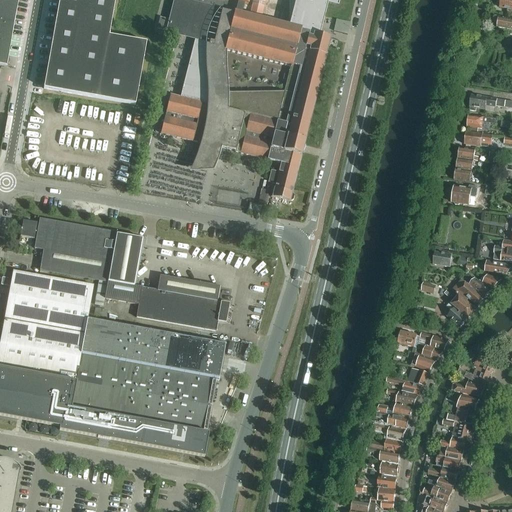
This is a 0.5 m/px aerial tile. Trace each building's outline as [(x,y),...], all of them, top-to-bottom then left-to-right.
[(0,0),(0,64),(7,66),(16,16),(19,0),(0,0)] [(60,0),(56,22),(45,88),(137,104),(147,43),(110,36),(116,0),(60,0)] [(188,0),(188,1),(188,3),(177,0),(172,20),(167,19),(160,17),(159,20),(157,29),(164,31),(169,32),(195,39),(199,40),(195,56),(191,55),(181,95),(171,93),(161,134),(165,135),(193,142),(202,144),(201,151),(191,172),(213,171),(219,153),(220,148),(234,152),(236,152),(261,158),(263,159),(268,160),(269,160),(282,163),(281,168),(280,170),(276,186),(293,190),(303,153),(304,145),(327,55),(331,39),(331,37),(322,35),(323,29),(330,4),(340,7),(342,0),(188,0)] [(511,0),(500,0),(499,8),(511,10),(511,0)] [(347,26),(349,15),(337,13),(335,24),(347,26)] [(511,21),(500,19),(498,29),(511,31),(511,21)] [(470,102),(469,105),(470,106),(470,108),(471,108),(470,111),(476,112),(476,109),(486,110),(486,105),(504,108),(504,107),(505,101),(490,99),(490,101),(487,100),(487,98),(472,96),(471,101),(470,102)] [(469,116),(467,127),(471,128),(478,129),(482,129),(483,123),(497,125),(497,120),(484,118),(469,116)] [(501,121),(501,129),(509,130),(509,122),(501,121)] [(466,133),(465,145),(481,147),(488,148),(489,144),(492,145),(493,136),(483,135),(466,133)] [(459,148),(458,159),(474,162),(475,150),(459,148)] [(458,159),(456,169),(472,172),(474,162),(458,159)] [(456,169),(454,180),(470,182),(472,172),(456,169)] [(273,189),(271,197),(273,198),(282,200),(288,201),(292,202),(294,201),(296,199),(297,196),(295,194),(293,193),(293,190),(276,186),(275,189),(273,189)] [(451,197),(451,200),(452,202),(452,203),(453,204),(455,206),(458,206),(460,205),(470,206),(471,198),(475,198),(476,197),(477,190),(478,190),(478,187),(469,186),(469,190),(455,188),(453,195),(451,197)] [(487,186),(485,195),(492,197),(494,187),(490,186),(487,186)] [(262,190),(258,205),(264,206),(268,191),(262,190)] [(250,206),(248,213),(260,216),(262,209),(250,206)] [(23,222),(21,237),(36,240),(34,249),(43,251),(40,270),(100,280),(95,305),(105,307),(106,301),(139,306),(141,307),(144,288),(135,286),(143,239),(137,238),(117,234),(117,233),(40,220),(39,224),(23,222)] [(495,246),(494,254),(495,254),(494,260),(501,261),(501,262),(511,263),(511,241),(511,242),(504,241),(503,248),(495,246)] [(435,253),(433,266),(451,268),(452,256),(443,254),(443,248),(436,247),(435,253)] [(511,265),(487,262),(485,272),(506,276),(511,269),(511,265)] [(0,417),(17,420),(26,422),(60,428),(60,432),(63,432),(68,433),(100,439),(109,441),(181,454),(184,455),(205,458),(209,434),(205,433),(214,381),(219,382),(226,344),(88,318),(89,315),(94,285),(13,270),(0,340),(0,417)] [(467,275),(463,280),(485,300),(492,292),(479,282),(477,284),(467,275)] [(484,277),(479,282),(492,292),(494,290),(502,281),(487,276),(486,278),(484,277)] [(158,290),(158,291),(218,302),(220,287),(160,277),(158,290)] [(463,280),(453,291),(459,296),(467,302),(469,299),(478,307),(485,300),(463,280)] [(424,284),(422,291),(434,295),(436,287),(424,284)] [(139,306),(137,318),(216,332),(218,322),(226,324),(229,306),(217,304),(218,302),(158,291),(158,290),(144,288),(141,307),(139,306)] [(459,296),(456,300),(463,306),(465,310),(472,316),(476,310),(467,302),(459,296)] [(456,300),(452,305),(456,308),(469,319),(472,316),(465,310),(463,306),(456,300)] [(450,304),(447,307),(452,312),(447,317),(455,324),(460,329),(469,319),(456,308),(452,305),(451,305),(450,304)] [(401,332),(398,344),(415,348),(417,338),(418,337),(401,332)] [(422,335),(421,339),(432,342),(430,347),(445,351),(450,341),(422,334),(422,335)] [(419,344),(418,349),(425,351),(423,356),(437,361),(438,361),(443,353),(419,344)] [(481,352),(474,368),(477,369),(476,371),(490,377),(495,364),(483,357),(485,355),(481,352)] [(415,354),(411,366),(430,372),(437,362),(415,354)] [(414,370),(410,383),(423,387),(429,374),(414,370)] [(460,370),(458,374),(475,383),(484,386),(486,387),(490,377),(476,371),(473,376),(460,370)] [(388,377),(387,382),(405,387),(404,392),(419,396),(423,387),(410,383),(388,377)] [(456,385),(454,392),(481,398),(485,387),(486,387),(484,386),(475,383),(474,385),(468,383),(467,388),(456,385)] [(388,390),(387,394),(395,396),(393,402),(396,403),(415,407),(418,397),(388,390)] [(462,397),(457,409),(458,409),(475,412),(480,400),(462,397)] [(379,408),(378,413),(400,418),(401,416),(410,418),(414,409),(414,408),(396,405),(395,410),(388,409),(389,407),(379,405),(379,406),(379,408)] [(449,415),(447,421),(471,426),(472,426),(476,412),(475,412),(458,409),(456,417),(449,415)] [(377,413),(376,417),(388,420),(387,425),(396,426),(396,428),(407,430),(410,420),(400,418),(378,413),(377,413)] [(444,421),(443,426),(454,428),(452,437),(453,438),(455,438),(467,441),(468,441),(471,426),(447,421),(444,421)] [(373,428),(372,430),(380,432),(389,434),(387,439),(403,442),(406,431),(390,428),(381,426),(375,425),(374,424),(374,425),(373,428)] [(442,441),(440,446),(448,448),(465,452),(467,441),(455,438),(453,438),(451,443),(442,441)] [(368,445),(368,448),(400,455),(403,444),(387,440),(385,445),(369,442),(369,443),(368,445)] [(442,447),(439,456),(446,458),(462,462),(465,452),(448,448),(442,447)] [(368,448),(367,452),(381,455),(380,461),(399,464),(401,455),(400,455),(368,448)] [(438,456),(436,464),(437,464),(437,467),(443,468),(443,469),(459,473),(462,462),(446,458),(439,456),(438,456)] [(0,511),(8,511),(16,472),(18,472),(18,473),(19,473),(19,471),(20,470),(21,471),(22,471),(19,468),(16,466),(13,464),(9,462),(5,461),(1,461),(0,461),(0,511)] [(382,463),(380,474),(384,475),(384,478),(397,480),(397,477),(399,466),(382,463)] [(430,469),(428,475),(440,478),(456,483),(459,473),(443,469),(442,473),(430,469)] [(379,477),(377,489),(396,491),(397,480),(384,478),(379,477)] [(430,481),(428,484),(435,487),(452,494),(456,483),(440,478),(438,484),(430,481)] [(426,490),(425,494),(426,495),(433,498),(448,504),(452,494),(435,487),(433,493),(426,490)] [(371,499),(371,503),(377,505),(380,508),(394,510),(395,504),(396,491),(380,490),(378,500),(371,499)] [(426,495),(422,505),(423,505),(429,507),(439,511),(444,511),(448,504),(433,498),(426,495)] [(354,500),(351,511),(358,511),(375,511),(377,505),(371,503),(354,500)]
